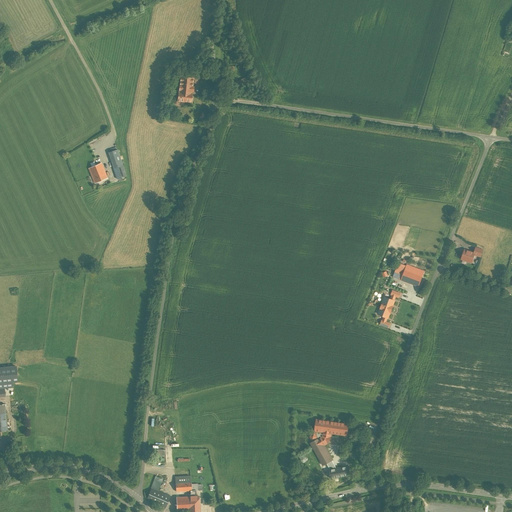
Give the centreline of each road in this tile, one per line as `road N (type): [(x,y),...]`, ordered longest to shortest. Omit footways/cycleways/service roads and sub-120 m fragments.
road 1 (unclassified): [(138,498),(172,247),(214,110),(240,101),(490,136)]
road 2 (unclassified): [(356,491),(490,136)]
road 3 (secondary): [(511,497),(409,484),(356,491)]
road 4 (unclassified): [(113,132),(49,0)]
road 5 (secondary): [(138,498),(84,469),(0,477)]
